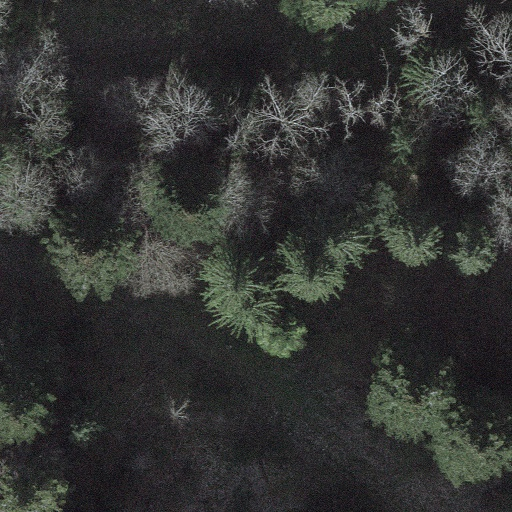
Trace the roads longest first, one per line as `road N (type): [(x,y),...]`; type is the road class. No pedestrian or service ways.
road 1 (track): [(0,251),(86,262),(240,363),(414,511)]
road 2 (track): [(0,30),(240,23),(329,0)]
